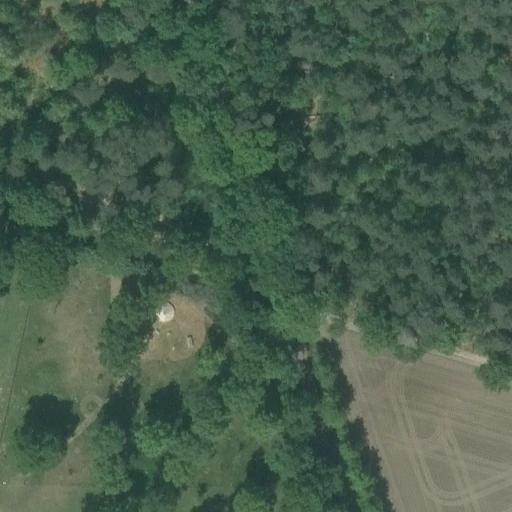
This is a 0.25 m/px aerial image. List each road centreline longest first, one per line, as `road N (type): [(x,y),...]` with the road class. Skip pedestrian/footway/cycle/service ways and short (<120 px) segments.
road 1 (track): [(277,289),(181,0)]
road 2 (track): [(0,208),(228,281),(277,289)]
road 3 (track): [(353,511),(277,289)]
